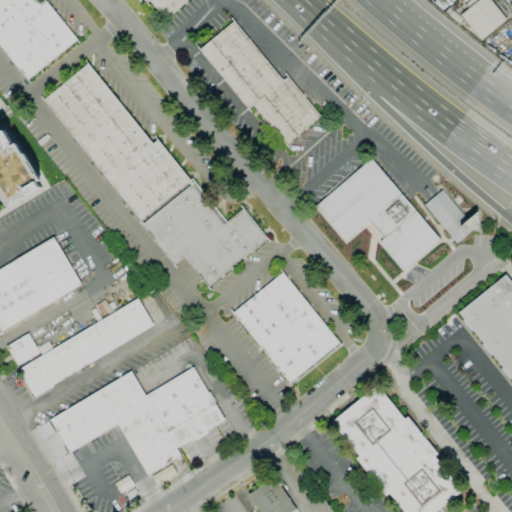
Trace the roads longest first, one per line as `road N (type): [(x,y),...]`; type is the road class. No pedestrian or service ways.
road 1 (residential): [(383,328),(105,0)]
road 2 (residential): [(170,507),(294,421),(372,355),(383,328)]
road 3 (motorway): [(355,53),(511,171)]
road 4 (motorway): [(374,99),(511,219)]
